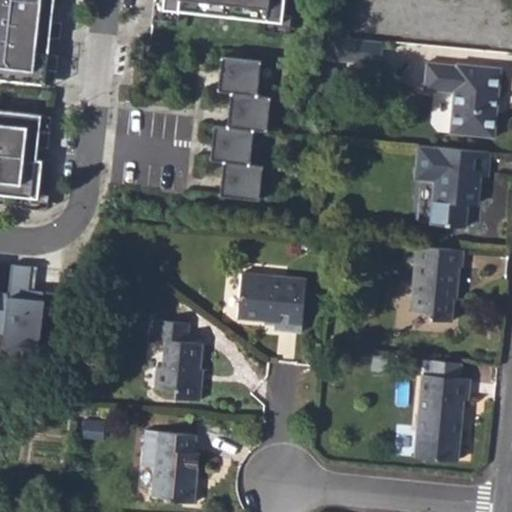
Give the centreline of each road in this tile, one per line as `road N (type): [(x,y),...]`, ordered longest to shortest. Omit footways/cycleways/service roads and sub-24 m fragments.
road 1 (residential): [(0,240),(50,232),(72,206),(86,171),(103,0)]
road 2 (residential): [(510,506),(280,488)]
